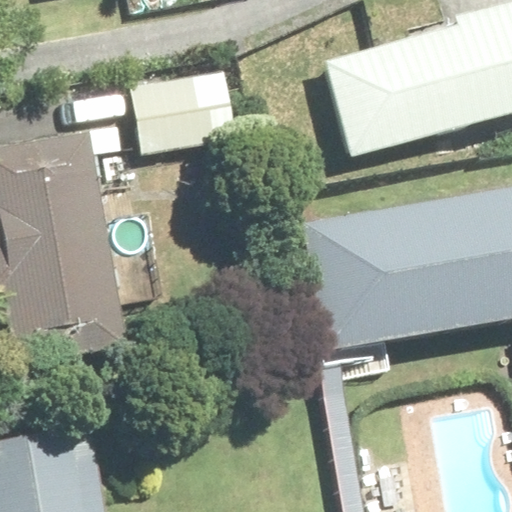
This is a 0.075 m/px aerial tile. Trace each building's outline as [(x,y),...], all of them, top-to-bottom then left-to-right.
[(511,24),(328,74),(355,170),(511,127),(511,24)] [(230,73),(129,90),(141,163),(242,146),(230,73)] [(0,296),(7,295),(18,368),(129,350),(96,144),(0,159),(0,296)] [(511,204),(295,242),(316,365),(511,331),(511,204)] [(106,511),(92,428),(0,443),(0,511),(106,511)]
